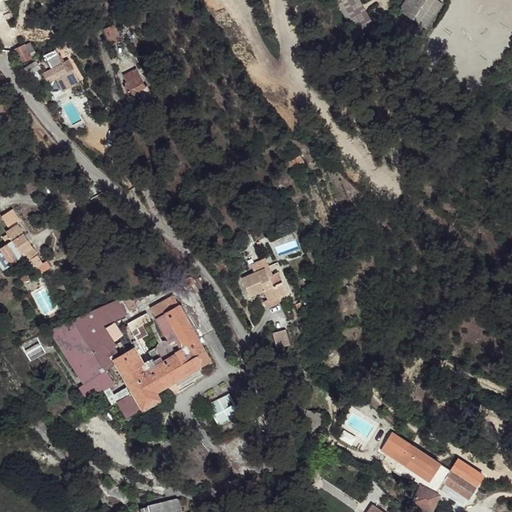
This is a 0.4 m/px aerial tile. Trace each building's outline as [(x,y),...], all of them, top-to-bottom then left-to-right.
[(359,0),(335,0),(354,35),(373,25),(359,0)] [(443,3),(438,0),(407,0),(402,9),(426,28),(443,3)] [(121,39),(116,25),(107,31),(112,43),(121,39)] [(31,58),(24,46),(14,51),(23,63),(31,58)] [(57,50),(47,56),(65,91),(82,82),(70,60),(64,63),(57,50)] [(44,68),(40,62),(26,70),(35,84),(42,80),(38,73),(44,68)] [(148,90),(137,70),(125,77),(129,85),(126,87),(135,102),(143,97),(145,100),(153,95),(149,87),(148,90)] [(287,164),(290,169),(302,161),(299,156),(287,164)] [(21,215),(17,209),(6,215),(9,221),(21,215)] [(23,219),(21,215),(9,221),(12,225),(23,219)] [(45,263),(22,224),(9,231),(11,235),(5,238),(8,244),(2,247),(12,264),(27,255),(36,269),(39,267),(45,263)] [(253,265),(254,268),(267,263),(270,269),(272,268),(267,258),(253,265)] [(45,263),(39,267),(42,273),(48,269),(45,263)] [(270,269),(267,263),(254,268),(257,274),(243,280),(251,298),(264,292),(270,304),(284,298),(278,285),(275,286),(268,271),(270,269)] [(284,282),(278,285),(284,298),(290,294),(284,282)] [(176,298),(153,310),(170,343),(166,341),(161,342),(158,345),(156,351),(150,354),(146,347),(149,345),(146,340),(151,338),(141,320),(130,327),(138,340),(132,344),(135,349),(117,357),(101,332),(127,317),(118,301),(93,310),(60,330),(92,383),(89,384),(98,396),(106,393),(113,405),(136,394),(129,385),(145,376),(156,393),(214,360),(176,298)] [(290,345),(287,330),(275,333),(278,348),(290,345)] [(89,384),(56,331),(54,332),(86,386),(89,384)] [(156,393),(145,376),(129,385),(136,394),(144,411),(161,401),(156,393)] [(98,396),(89,384),(86,386),(82,387),(89,401),(98,396)] [(229,393),(208,404),(219,426),(240,416),(229,393)] [(327,410),(312,406),(305,428),(320,433),(327,410)] [(409,444),(397,435),(394,433),(381,452),(388,457),(388,455),(399,461),(403,457),(409,444)] [(480,488),(409,444),(403,457),(446,484),(471,500),(480,488)] [(446,484),(403,457),(399,461),(393,471),(422,488),(439,496),(446,484)] [(439,496),(422,488),(416,505),(433,511),(434,511),(442,497),(439,496)] [(177,500),(166,503),(171,511),(179,511),(180,511),(177,500)] [(171,511),(166,503),(140,510),(141,511),(171,511)]
